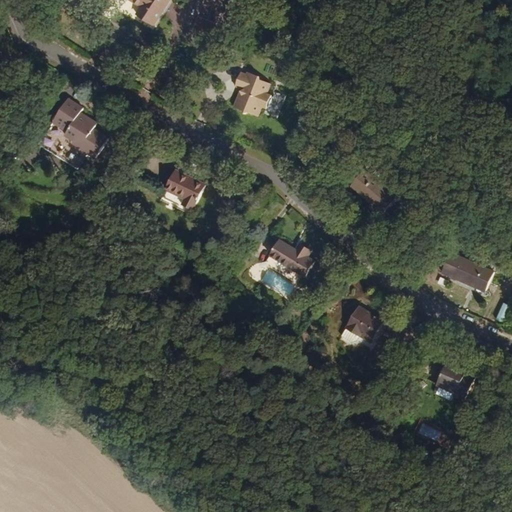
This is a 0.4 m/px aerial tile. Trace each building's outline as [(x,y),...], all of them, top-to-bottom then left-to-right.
[(176,3),(170,0),(130,0),(148,11),(144,18),(160,28),(176,3)] [(202,14),(198,32),(210,35),(215,17),(202,14)] [(0,94),(10,88),(0,72),(0,94)] [(251,95),(247,93),(240,108),(251,112),(252,115),(256,114),(266,118),(270,108),(274,110),(280,97),(275,95),(279,85),(269,81),(268,78),(255,73),(253,74),(248,72),(243,87),(248,89),(253,90),(251,95)] [(78,102),(49,148),(87,172),(98,156),(106,161),(118,142),(103,132),(107,126),(90,115),(93,111),(78,102)] [(40,142),(30,137),(22,150),(32,156),(40,142)] [(376,169),(358,190),(390,218),(406,199),(387,182),(389,179),(376,169)] [(216,190),(187,175),(177,194),(197,205),(194,210),(204,216),(216,190)] [(331,185),(326,191),(331,195),(335,190),(331,185)] [(324,269),(317,264),(306,258),(288,246),(279,261),(305,278),(300,287),(309,292),(324,269)] [(306,258),(317,264),(321,258),(310,251),(306,258)] [(455,258),(445,278),(474,293),(475,291),(489,298),(498,279),(455,258)] [(504,320),(509,306),(502,304),(497,318),(504,320)] [(368,340),(380,347),(390,329),(365,313),(354,331),(355,332),(347,343),(358,350),(364,348),(366,343),(368,340)] [(378,351),(380,347),(368,340),(366,343),(378,351)] [(461,375),(462,372),(451,366),(440,389),(458,399),(457,401),(467,406),(478,384),(468,379),(461,375)] [(437,444),(441,432),(421,425),(417,436),(437,444)]
